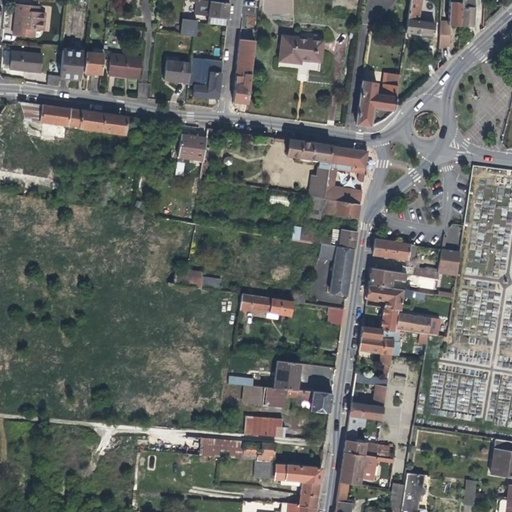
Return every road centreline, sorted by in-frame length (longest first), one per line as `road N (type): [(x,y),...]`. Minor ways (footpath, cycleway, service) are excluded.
road 1 (track): [(332,447),(0,414)]
road 2 (residential): [(323,511),(369,200)]
road 3 (residential): [(223,116),(0,88)]
road 4 (residential): [(377,140),(223,116)]
